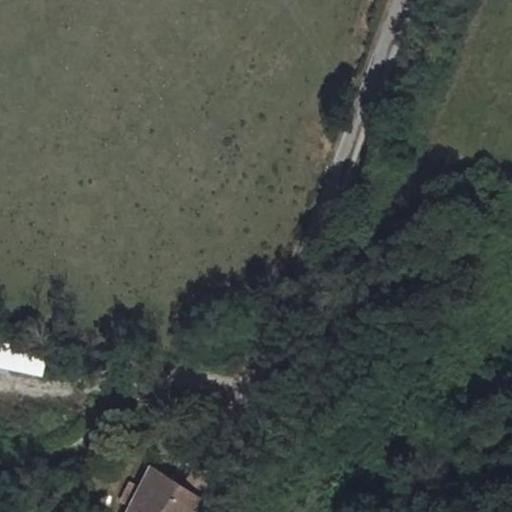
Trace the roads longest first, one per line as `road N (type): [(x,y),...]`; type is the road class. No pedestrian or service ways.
road 1 (unclassified): [(210,511),(303,281),(397,0)]
road 2 (track): [(0,483),(84,437),(156,381),(214,382),(252,410)]
